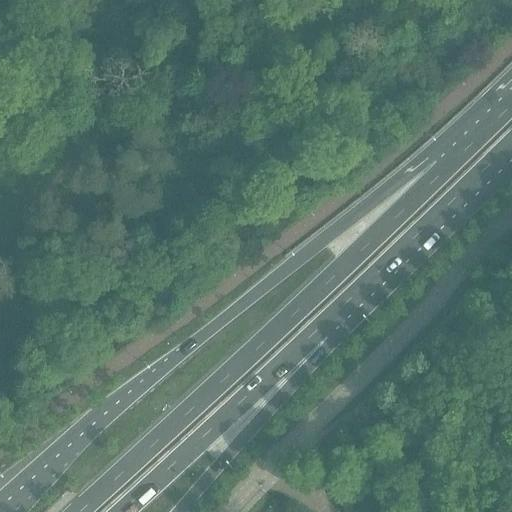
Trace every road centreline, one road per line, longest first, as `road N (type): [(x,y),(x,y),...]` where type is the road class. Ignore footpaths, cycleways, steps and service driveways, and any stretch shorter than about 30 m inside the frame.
road 1 (primary): [(445,170),(322,240),(172,360),(4,511)]
road 2 (primary): [(445,170),(79,511)]
road 3 (residential): [(228,511),(511,217)]
road 4 (primary): [(317,330),(511,143)]
road 5 (primary): [(121,511),(317,330)]
road 6 (primary): [(177,511),(317,330)]
